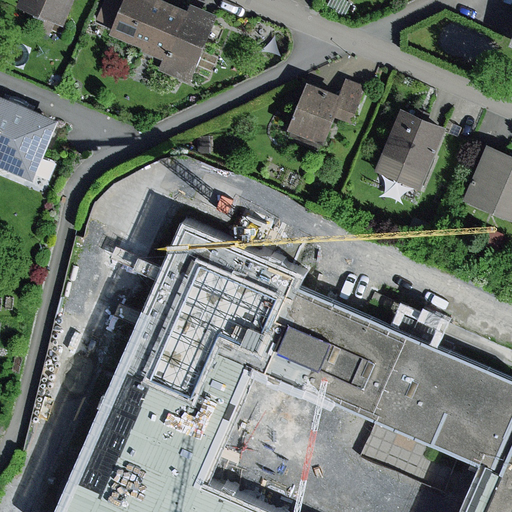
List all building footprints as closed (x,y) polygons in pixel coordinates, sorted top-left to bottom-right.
[(75,0),(17,0),(13,10),(63,29),(75,0)] [(192,18),(152,0),(109,0),(96,31),(193,74),(218,18),(196,8),(192,18)] [(339,100),(303,87),(285,134),(320,148),(339,100)] [(57,125),(0,99),(0,171),(30,185),(57,125)] [(444,131),(397,113),(379,158),(426,177),(444,131)] [(511,160),(483,149),(461,205),(511,225),(511,160)] [(511,511),(511,381),(293,293),(301,276),(182,226),(53,511),(511,511)]
